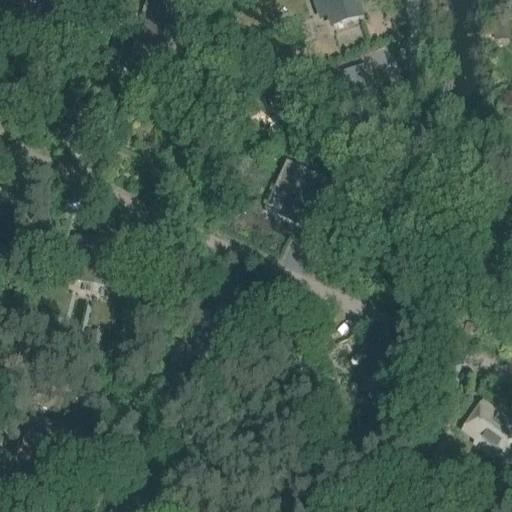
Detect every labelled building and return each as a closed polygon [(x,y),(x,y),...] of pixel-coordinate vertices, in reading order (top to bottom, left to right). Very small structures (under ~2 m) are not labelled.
[(38,0),(65,12),(70,0),(38,0)] [(153,14),(144,41),(176,52),(182,33),(189,13),(150,0),(147,0),(144,11),(153,14)] [(327,0),(332,14),(329,15),(333,28),(361,19),(355,0),(351,1),(350,0),(327,0)] [(493,23),(495,38),(509,36),(508,21),(493,23)] [(100,46),(94,61),(109,66),(114,52),(100,46)] [(346,73),(360,122),(379,117),(365,67),(346,73)] [(339,144),(332,169),(347,173),(354,148),(339,144)] [(288,166),(279,186),(300,195),(290,217),(311,226),(329,185),(288,166)] [(14,206),(26,208),(29,186),(17,185),(14,206)] [(377,221),(386,225),(390,216),(399,220),(410,192),(401,189),(397,198),(388,194),(377,221)] [(501,243),(511,244),(511,213),(495,211),(494,224),(503,225),(501,243)] [(112,286),(117,260),(123,261),(125,249),(78,240),(74,257),(84,259),(80,279),(112,286)] [(54,279),(62,269),(53,261),(45,271),(54,279)] [(213,306),(253,324),(263,302),(223,284),(213,306)] [(468,320),(464,329),(476,334),(479,325),(468,320)] [(36,322),(33,331),(52,337),(54,327),(36,322)] [(102,331),(92,332),(92,345),(102,344),(102,331)] [(364,368),(358,376),(367,382),(370,378),(378,384),(371,393),(380,399),(390,385),(397,375),(389,369),(393,363),(375,351),(368,346),(359,358),(367,363),(364,368)] [(466,432),(510,463),(511,459),(511,428),(483,408),(466,432)] [(24,447),(56,457),(62,438),(64,430),(40,422),(43,414),(35,412),(30,428),(24,447)] [(169,473),(182,478),(189,459),(175,454),(169,473)] [(460,492),(470,505),(486,493),(476,479),(460,492)]
